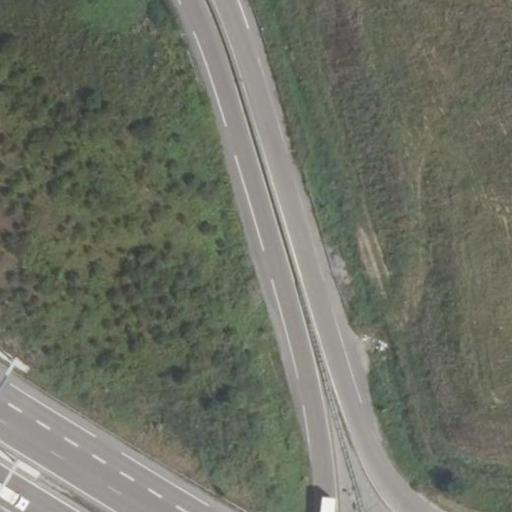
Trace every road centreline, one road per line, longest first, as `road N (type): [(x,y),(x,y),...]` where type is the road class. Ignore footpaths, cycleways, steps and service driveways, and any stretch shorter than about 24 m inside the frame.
road 1 (trunk): [(404,511),(351,425),(239,39),(217,0)]
road 2 (trunk): [(175,0),(292,352),(311,460),(311,511)]
road 3 (trunk): [(162,511),(0,412)]
